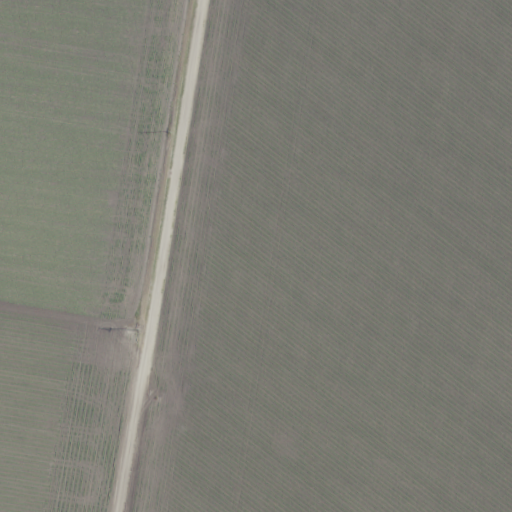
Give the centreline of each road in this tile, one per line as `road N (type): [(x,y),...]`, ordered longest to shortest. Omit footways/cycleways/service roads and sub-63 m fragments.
road 1 (residential): [(110,511),(191,0)]
road 2 (residential): [(133,366),(0,341)]
